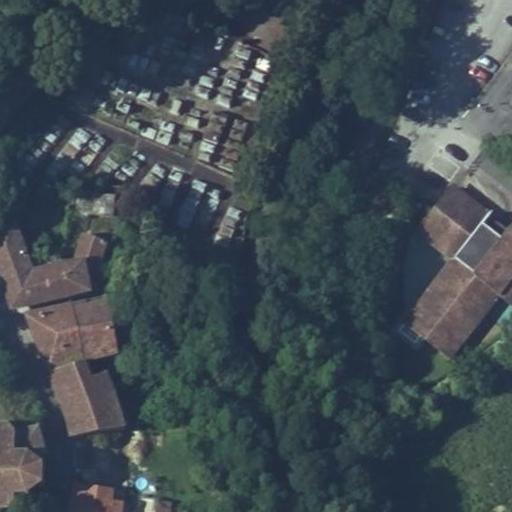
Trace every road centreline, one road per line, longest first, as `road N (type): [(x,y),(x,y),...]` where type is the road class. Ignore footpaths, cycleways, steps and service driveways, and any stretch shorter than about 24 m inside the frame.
road 1 (unclassified): [(281,511),(253,361),(251,274),(356,0)]
road 2 (residential): [(58,511),(58,424),(0,306)]
road 3 (tertiary): [(0,110),(97,0)]
